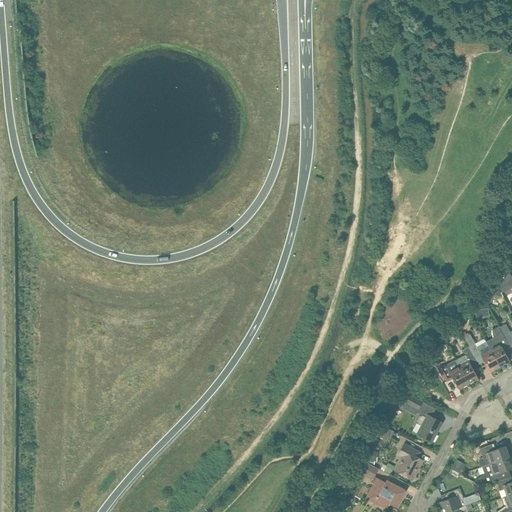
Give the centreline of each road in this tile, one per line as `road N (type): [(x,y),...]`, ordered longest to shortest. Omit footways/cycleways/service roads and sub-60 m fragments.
road 1 (motorway): [(281,0),(285,104),(272,178),(241,223),(211,244),(167,258),(93,247),(46,213),(15,150),(0,15)]
road 2 (motorway): [(103,511),(210,392),(275,282),(300,195),(301,10)]
road 3 (residential): [(419,511),(418,497),(472,397),(500,382)]
